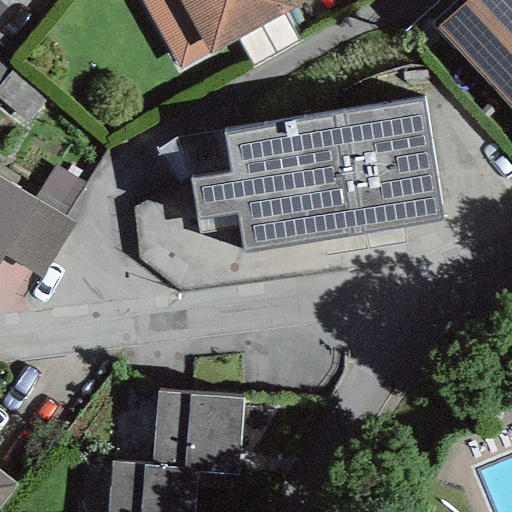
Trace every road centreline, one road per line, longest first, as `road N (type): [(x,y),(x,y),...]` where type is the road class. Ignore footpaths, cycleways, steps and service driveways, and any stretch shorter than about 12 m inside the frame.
road 1 (residential): [(400,295),(0,333)]
road 2 (residential): [(275,511),(348,369),(400,295)]
road 3 (residential): [(400,295),(511,233)]
